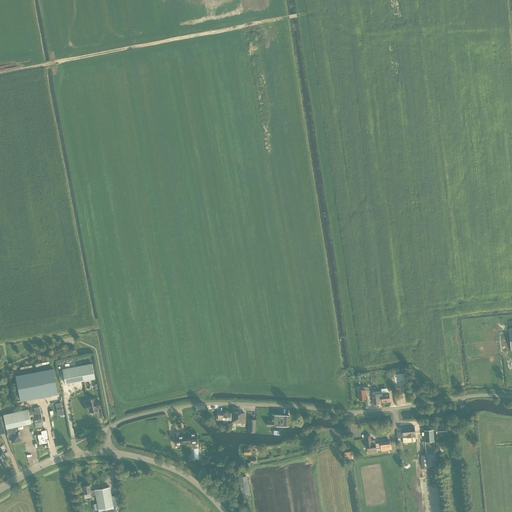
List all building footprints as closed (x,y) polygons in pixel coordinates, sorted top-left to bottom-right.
[(95,378),(92,363),(62,369),(65,384),(95,378)] [(52,365),(35,369),(40,393),(57,390),(52,365)] [(35,369),(18,372),(23,397),(40,393),(35,369)] [(363,390),(358,390),(359,400),(366,399),(365,393),(369,393),(369,387),(363,387),(363,390)] [(382,400),(382,403),(390,402),(389,393),(372,395),(373,404),(379,403),(379,400),(382,400)] [(57,410),(63,409),(61,397),(55,399),(57,410)] [(103,418),(99,400),(96,401),(95,398),(87,400),(88,403),(84,403),(85,410),(89,409),(89,412),(91,412),(93,412),(93,411),(97,411),(99,418),(97,408),(100,407),(102,418),(103,418)] [(41,416),(39,404),(33,405),(35,417),(34,417),(35,425),(41,423),(40,416),(41,416)] [(28,409),(3,414),(6,429),(8,437),(11,436),(12,443),(20,441),(18,434),(16,434),(14,427),(31,423),(28,409)] [(231,412),(222,412),(222,414),(217,414),(217,420),(223,420),(223,417),(228,417),(228,420),(231,420),(231,412)] [(232,412),(231,418),(231,423),(244,423),(245,413),(232,412)] [(272,425),(276,425),(289,426),(289,415),(277,414),(272,414),(271,421),(267,421),(267,426),(272,426),(272,425)] [(64,419),(56,420),(58,432),(66,431),(64,419)] [(447,432),(446,426),(440,427),(440,429),(436,430),(437,436),(440,436),(440,433),(447,432)] [(415,435),(414,427),(402,428),(402,436),(403,438),(415,436),(415,435)] [(42,432),(38,433),(40,443),(48,441),(47,437),(48,437),(47,428),(42,429),(42,432)] [(434,441),(433,429),(424,430),(425,442),(427,442),(427,447),(434,446),(434,441)] [(179,436),(179,432),(174,432),(175,445),(192,443),(191,439),(197,439),(197,433),(187,434),(187,435),(179,436)] [(371,441),(370,436),(365,436),(367,446),(367,450),(370,450),(369,449),(376,448),(378,448),(378,444),(375,444),(375,440),(371,441)] [(391,449),(390,441),(380,442),(381,451),(391,449)] [(436,466),(436,454),(421,455),(422,467),(436,466)] [(250,493),(247,476),(238,478),(241,495),(250,493)] [(110,487),(90,490),(90,485),(83,486),(84,494),(90,493),(90,496),(96,495),(98,509),(113,507),(110,487)] [(27,511),(26,501),(17,503),(18,511),(27,511)]
